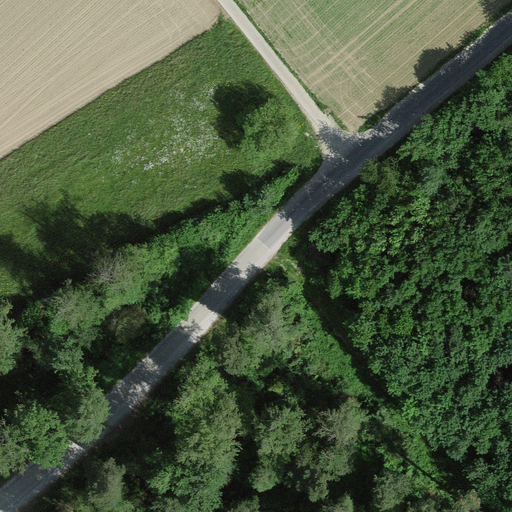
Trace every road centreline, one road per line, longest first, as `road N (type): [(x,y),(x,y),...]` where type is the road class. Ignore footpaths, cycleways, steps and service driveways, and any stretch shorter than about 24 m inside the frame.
road 1 (unclassified): [(1,511),(158,375),(360,160),(511,34)]
road 2 (track): [(360,160),(230,0)]
